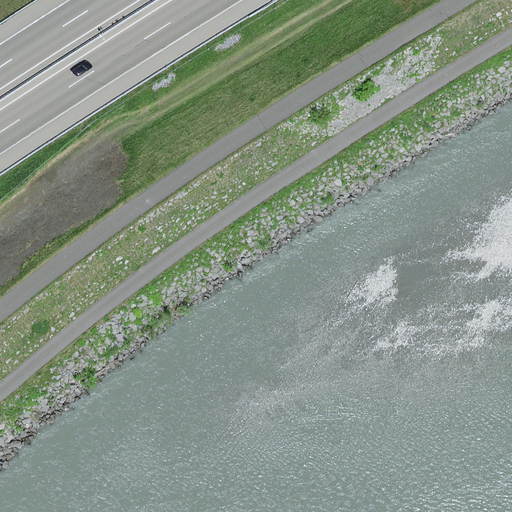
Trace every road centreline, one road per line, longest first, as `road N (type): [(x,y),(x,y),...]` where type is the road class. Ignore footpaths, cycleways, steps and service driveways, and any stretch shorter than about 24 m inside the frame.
road 1 (track): [(0,392),(257,195),(511,39)]
road 2 (track): [(461,0),(206,160),(0,314)]
road 3 (motorway): [(0,136),(219,0)]
road 4 (motorway): [(110,0),(0,69)]
